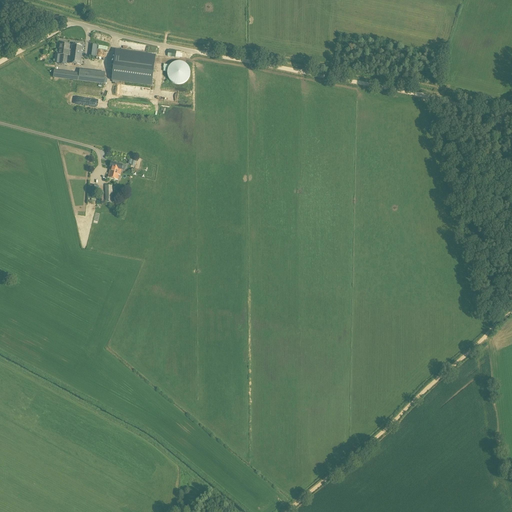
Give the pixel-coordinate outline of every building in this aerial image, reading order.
[(68,56),(69,56),(70,56),(71,50),(69,50),(70,45),(59,43),(58,55),(60,55),(59,64),(66,65),(68,56)] [(70,56),(69,56),(68,64),(81,65),(82,51),(82,47),(72,45),(71,50),(70,56)] [(151,84),(155,57),(117,52),(113,82),(119,83),(119,80),(151,84)] [(173,77),(174,76),(176,76),(177,76),(178,75),(179,74),(180,73),(181,72),(181,70),(181,69),(181,68),(181,66),(181,65),(180,64),(179,63),(178,62),(177,61),(176,61),(174,61),(173,61),(172,61),(170,61),(169,62),(168,63),(167,64),(166,65),(166,66),(165,67),(165,69),(165,70),(166,71),(166,72),(167,74),(168,75),(169,75),(170,76),(172,76),(173,77)] [(104,84),(105,73),(80,70),(79,73),(54,70),(53,78),(104,84)] [(108,178),(118,180),(119,175),(120,175),(121,171),(122,165),(111,162),(110,167),(111,167),(110,169),(108,178)] [(96,199),(97,186),(88,185),(88,199),(91,199),(91,201),(96,201),(96,199)]
